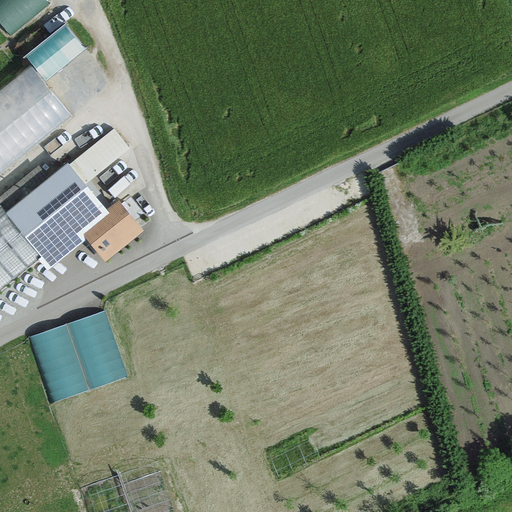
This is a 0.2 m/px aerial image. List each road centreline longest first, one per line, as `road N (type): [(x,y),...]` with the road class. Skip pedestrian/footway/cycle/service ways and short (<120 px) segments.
road 1 (unclassified): [(511,91),(0,337)]
road 2 (track): [(177,251),(92,0)]
